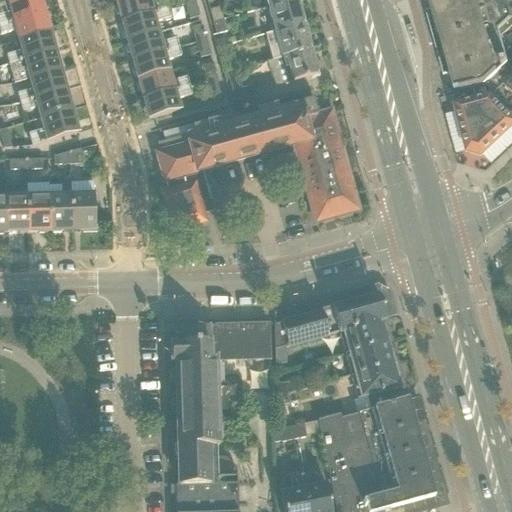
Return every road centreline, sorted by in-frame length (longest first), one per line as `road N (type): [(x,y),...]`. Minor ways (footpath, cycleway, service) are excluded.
road 1 (tertiary): [(129,287),(270,278),(418,242)]
road 2 (residential): [(76,0),(128,202),(129,287)]
road 3 (residential): [(136,511),(129,287)]
road 4 (primary): [(506,511),(459,346)]
road 5 (primary): [(406,148),(362,0)]
road 6 (tertiary): [(0,289),(129,287)]
